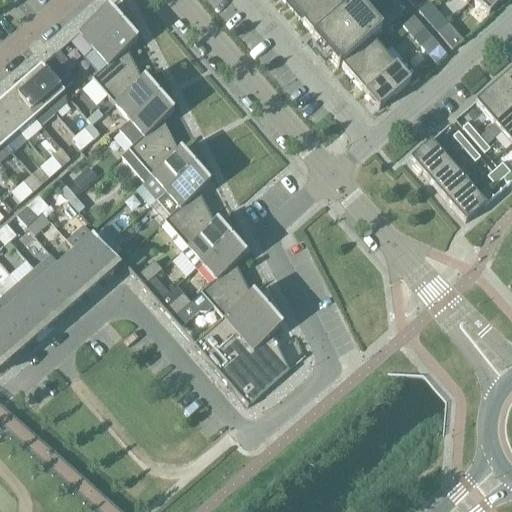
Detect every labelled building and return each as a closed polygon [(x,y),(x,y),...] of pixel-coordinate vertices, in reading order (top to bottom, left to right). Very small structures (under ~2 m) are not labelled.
[(280,0),(289,9),(299,0),(280,0)] [(299,0),(289,9),(301,24),(328,0),(299,0)] [(302,24),(314,37),(314,38),(345,12),(344,11),(334,0),(328,0),(301,24),(302,25),(302,24)] [(390,0),(388,2),(393,7),(379,19),(386,27),(405,10),(396,0),(390,0)] [(472,0),(489,16),(503,0),(472,0)] [(337,71),(340,68),(370,41),(371,42),(380,33),(354,3),(344,11),(345,12),(314,38),(314,37),(311,40),(337,71)] [(417,14),(423,20),(433,10),(428,4),(417,14)] [(433,10),(423,20),(428,25),(437,35),(448,27),(439,16),(433,10)] [(78,36),(93,53),(121,28),(107,11),(78,36)] [(402,29),(407,34),(418,25),(413,19),(402,29)] [(418,25),(407,34),(413,40),(423,31),(418,25)] [(463,44),(448,27),(437,35),(452,53),(463,44)] [(93,53),(106,69),(107,69),(126,53),(126,54),(136,45),(121,28),(93,53)] [(420,49),(427,57),(438,48),(431,39),(420,49)] [(350,84),(383,56),(371,42),(370,41),(340,68),(352,82),(350,84)] [(91,82),(114,108),(143,83),(143,82),(141,84),(126,54),(126,53),(107,69),(106,69),(91,82)] [(364,96),(365,97),(396,70),(383,56),(350,84),(351,85),(353,83),(364,96)] [(43,66),(60,85),(71,75),(54,57),(43,66)] [(396,70),(365,97),(378,112),(408,86),(410,89),(420,81),(404,63),(396,70)] [(40,69),(24,83),(48,109),(54,117),(67,106),(67,101),(66,96),(42,68),(40,69)] [(511,71),(496,86),(511,104),(511,71)] [(71,75),(60,85),(65,91),(76,81),(71,75)] [(10,95),(33,122),(40,130),(54,117),(48,109),(24,83),(10,95)] [(114,108),(129,124),(158,99),(143,83),(114,108)] [(474,105),(494,127),(511,110),(511,104),(496,86),(474,105)] [(10,95),(0,103),(0,112),(19,135),(33,122),(10,95)] [(119,134),(132,149),(143,140),(143,141),(162,124),(162,125),(172,116),(158,99),(129,124),(119,134)] [(511,110),(494,127),(511,147),(511,110)] [(0,112),(0,142),(4,147),(19,135),(0,112)] [(97,113),(86,122),(91,128),(102,119),(97,113)] [(128,153),(120,160),(143,186),(151,180),(178,156),(178,155),(162,125),(162,124),(143,141),(143,140),(132,149),(128,153)] [(462,131),(473,144),(478,139),(467,126),(462,131)] [(90,127),(84,132),(93,143),(99,138),(90,127)] [(83,132),(77,137),(87,147),(92,142),(83,132)] [(452,139),(463,152),(469,147),(457,135),(452,139)] [(87,147),(77,137),(72,142),(81,153),(87,147)] [(478,139),(473,144),(484,156),(489,152),(478,139)] [(0,167),(12,156),(4,147),(0,142),(0,167)] [(409,161),(428,184),(449,166),(430,144),(409,161)] [(469,147),(463,152),(474,165),(480,160),(469,147)] [(143,186),(141,188),(156,204),(165,196),(194,171),(179,154),(178,155),(178,156),(151,180),(143,186)] [(51,160),(45,165),(55,175),(60,170),(51,160)] [(55,175),(45,165),(40,170),(49,181),(55,175)] [(428,184),(447,206),(468,188),(449,166),(428,184)] [(502,166),(494,173),(502,182),(510,175),(502,166)] [(156,204),(170,219),(179,212),(198,196),(209,187),(194,171),(165,196),(156,204)] [(502,182),(494,173),(487,179),(495,188),(502,182)] [(85,174),(73,184),(81,194),(94,183),(85,174)] [(22,185),(16,190),(26,201),(32,196),(22,185)] [(468,188),(447,206),(465,225),(485,207),(468,188)] [(59,195),(69,205),(75,200),(66,189),(59,195)] [(26,201),(16,190),(10,195),(20,206),(26,201)] [(164,225),(187,251),(214,227),(198,196),(179,212),(170,219),(164,225)] [(38,200),(32,205),(41,216),(48,211),(38,200)] [(75,200),(69,205),(78,216),(84,210),(75,200)] [(25,211),(16,219),(25,230),(41,216),(32,205),(25,211)] [(195,273),(201,267),(230,242),(215,225),(214,227),(187,251),(180,257),(195,273)] [(6,228),(0,232),(0,234),(9,245),(15,239),(6,228)] [(66,244),(74,254),(100,283),(117,268),(91,239),(83,229),(66,244)] [(96,237),(105,247),(112,242),(102,231),(96,237)] [(9,245),(0,234),(0,247),(2,250),(9,245)] [(135,235),(127,243),(133,251),(142,243),(135,235)] [(112,242),(105,247),(115,258),(121,253),(112,242)] [(201,267),(215,283),(215,284),(234,267),(234,268),(245,259),(230,242),(201,267)] [(137,250),(125,260),(133,270),(145,260),(137,250)] [(74,254),(58,268),(83,297),(100,283),(74,254)] [(50,258),(33,273),(67,311),(83,297),(58,268),(50,258)] [(25,264),(9,278),(17,287),(51,325),(67,311),(33,273),(25,264)] [(153,264),(134,281),(142,290),(161,273),(153,264)] [(200,296),(190,306),(198,316),(206,316),(212,310),(223,322),(252,297),(250,298),(234,268),(234,267),(215,284),(215,283),(200,296)] [(9,278),(0,286),(0,299),(1,301),(34,339),(51,325),(17,287),(9,278)] [(148,294),(157,305),(163,300),(154,289),(148,294)] [(163,313),(171,322),(190,306),(182,297),(163,313)] [(252,297),(223,322),(193,348),(247,410),(248,409),(288,374),(271,339),(281,330),(252,297)] [(0,302),(0,332),(18,354),(34,339),(1,301),(0,302)] [(190,306),(171,322),(179,332),(198,316),(190,306)] [(183,337),(193,348),(199,342),(190,331),(183,337)] [(0,332),(0,365),(2,368),(18,354),(0,332)]
